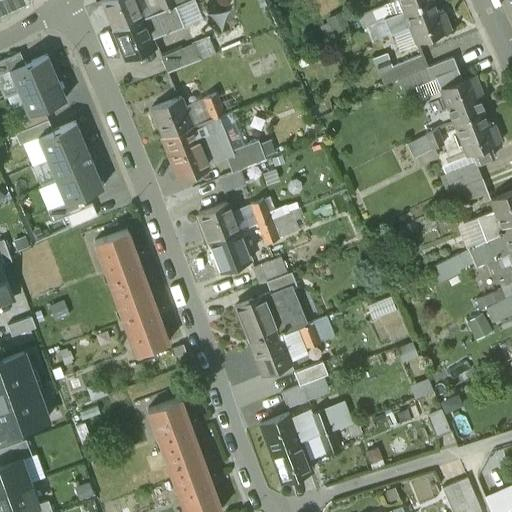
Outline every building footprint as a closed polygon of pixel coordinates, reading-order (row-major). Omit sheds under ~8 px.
[(102,0),(101,1),(112,30),(161,11),(156,0),(102,0)] [(184,0),(156,0),(161,11),(175,5),(185,1),(184,0)] [(387,17),(383,18),(389,34),(408,27),(415,44),(450,30),(442,12),(438,14),(432,0),(428,0),(403,10),(387,17)] [(398,0),(403,10),(428,0),(398,0)] [(161,11),(112,30),(123,59),(152,47),(150,41),(184,28),(175,5),(161,11)] [(383,8),(359,18),(363,28),(383,18),(387,17),(383,8)] [(191,45),(159,58),(165,73),(197,60),(191,45)] [(47,54),(9,70),(18,92),(56,76),(47,54)] [(422,55),(380,71),(386,86),(400,79),(408,74),(427,67),(422,55)] [(452,57),(419,71),(424,83),(435,78),(457,69),(452,57)] [(457,69),(435,78),(453,123),(482,111),(476,96),(481,94),(474,76),(462,81),(457,69)] [(419,71),(410,75),(415,87),(424,83),(419,71)] [(410,75),(400,79),(405,91),(415,87),(410,75)] [(56,76),(18,92),(28,114),(43,108),(65,98),(56,76)] [(214,94),(201,99),(209,119),(223,113),(214,94)] [(180,97),(150,108),(161,137),(191,126),(180,97)] [(47,119),(43,108),(28,114),(21,117),(26,128),(47,119)] [(482,111),(453,123),(466,156),(471,154),(474,163),(475,163),(494,156),(490,147),(500,143),(494,125),(488,127),(482,111)] [(223,113),(209,119),(217,137),(230,132),(223,113)] [(209,119),(191,126),(202,154),(221,147),(217,137),(209,119)] [(75,121),(37,137),(46,159),(84,143),(75,121)] [(191,126),(161,137),(172,166),(202,154),(191,126)] [(436,129),(426,134),(432,148),(443,143),(436,129)] [(240,140),(221,147),(232,172),(237,170),(251,165),(240,140)] [(84,143),(46,159),(55,181),(93,165),(84,143)] [(474,163),(445,176),(451,190),(458,186),(481,177),(475,163),(474,163)] [(93,165),(55,181),(65,203),(80,196),(102,187),(93,165)] [(232,172),(218,178),(223,191),(242,183),(237,170),(232,172)] [(481,177),(458,186),(451,190),(458,206),(487,193),(481,177)] [(511,192),(490,201),(494,211),(478,218),(487,240),(511,230),(511,192)] [(277,195),(249,205),(256,225),(284,214),(277,195)] [(85,207),(80,196),(65,203),(47,210),(52,221),(66,215),(85,207)] [(227,203),(198,214),(209,243),(238,231),(231,212),(227,203)] [(85,207),(66,215),(71,226),(97,215),(92,204),(85,207)] [(249,205),(231,212),(238,231),(256,225),(249,205)] [(284,214),(256,225),(264,245),(278,239),(277,238),(297,230),(290,211),(284,214)] [(511,230),(487,240),(483,242),(477,245),(483,260),(509,250),(511,256),(511,230)] [(165,344),(126,231),(95,241),(135,354),(165,344)] [(238,231),(209,243),(220,272),(249,261),(238,231)] [(0,264),(11,261),(2,238),(0,239),(0,264)] [(443,277),(476,264),(470,248),(437,261),(443,277)] [(280,258),(253,269),(259,284),(265,282),(286,273),(280,258)] [(0,302),(12,298),(0,265),(0,302)] [(286,273),(265,282),(269,292),(286,286),(287,288),(295,284),(290,272),(286,273)] [(269,292),(233,306),(249,347),(250,347),(279,336),(298,328),(302,327),(287,288),(286,286),(269,292)] [(511,295),(510,296),(508,297),(486,308),(491,322),(511,314),(511,295)] [(30,316),(7,324),(11,335),(34,327),(30,316)] [(302,327),(298,328),(306,347),(318,342),(311,323),(302,327)] [(279,336),(250,347),(261,375),(290,364),(279,336)] [(0,397),(35,385),(23,352),(0,359),(0,397)] [(321,362),(293,373),(298,386),(300,385),(326,375),(321,362)] [(47,418),(35,385),(0,397),(0,434),(17,429),(47,418)] [(298,386),(279,393),(284,405),(305,397),(300,385),(298,386)] [(328,404),(336,428),(357,421),(349,397),(328,404)] [(217,511),(220,511),(179,398),(147,410),(184,511),(217,511)] [(324,410),(312,415),(319,435),(332,430),(324,410)] [(441,411),(425,418),(433,438),(450,430),(441,411)] [(288,413),(259,425),(270,453),(299,442),(288,413)] [(0,446),(21,439),(17,429),(0,434),(0,446)] [(332,430),(319,435),(327,454),(339,449),(332,430)] [(0,464),(20,458),(20,459),(32,455),(26,439),(0,447),(0,464)] [(299,442),(270,453),(281,482),(310,471),(299,442)] [(0,492),(29,482),(20,459),(20,458),(0,464),(0,492)] [(479,511),(465,477),(441,488),(451,511),(479,511)] [(0,511),(16,511),(17,511),(37,504),(37,503),(29,482),(0,492),(0,511)] [(511,491),(510,487),(485,498),(490,511),(505,511),(511,509),(511,491)] [(17,511),(51,511),(52,511),(48,499),(37,503),(37,504),(17,511)]
